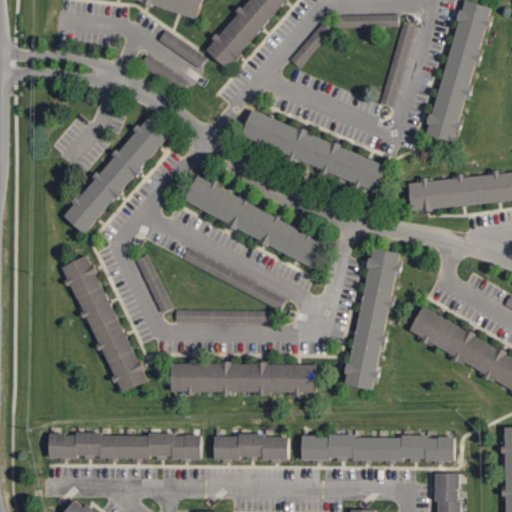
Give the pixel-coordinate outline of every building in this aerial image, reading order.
[(129,0),(199,18),(203,0),(129,0)] [(288,0),(250,0),(207,53),(230,72),(288,0)] [(429,136),(458,143),(490,9),(461,2),(429,136)] [(85,230),(65,213),(150,114),(172,131),(85,230)] [(387,159),(249,115),(240,144),(378,188),(387,159)] [(511,201),(511,172),(409,180),(411,209),(511,201)] [(183,204),(314,264),(327,238),(195,177),(183,204)] [(400,252),(370,248),(348,386),(378,390),(400,252)] [(92,253),(64,265),(119,393),(146,382),(92,253)] [(318,365),(172,363),(172,392),(317,394),(318,365)] [(49,433),(49,459),(202,460),(202,434),(49,433)] [(290,461),(290,435),(215,435),(215,461),(290,461)] [(456,462),(456,436),(302,436),(302,461),(456,462)] [(88,511),(76,503),(69,511),(88,511)]
